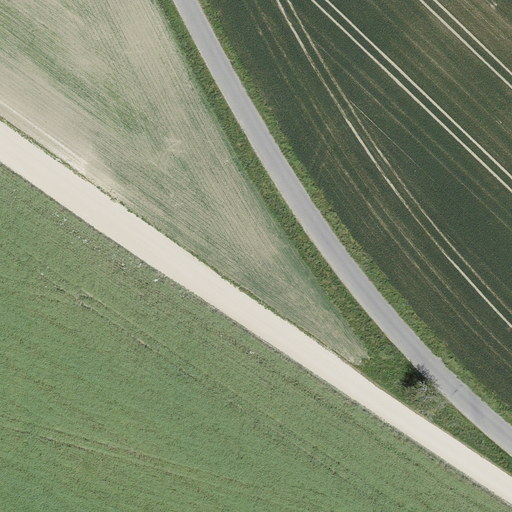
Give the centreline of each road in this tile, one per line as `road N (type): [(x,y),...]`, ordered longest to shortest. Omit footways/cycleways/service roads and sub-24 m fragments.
road 1 (unknown): [(511,479),(0,130)]
road 2 (unclassified): [(511,430),(419,358),(326,245),(243,120),(184,0)]
